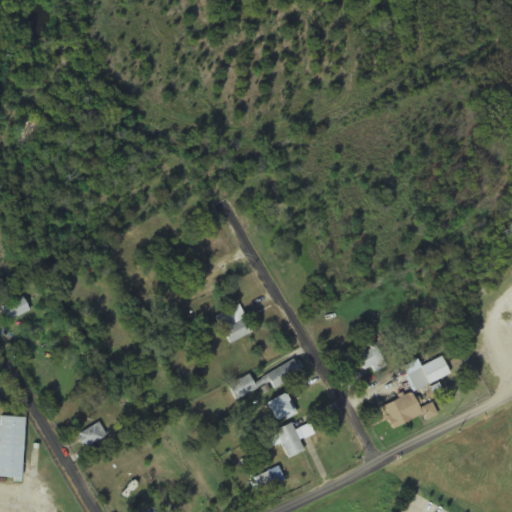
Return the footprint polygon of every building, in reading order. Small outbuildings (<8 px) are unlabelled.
[(28,313),(21,299),(0,309),(0,312),(6,324),(28,313)] [(215,318),(227,345),(252,334),(240,307),(215,318)] [(385,366),(375,346),(358,355),(368,375),(385,366)] [(414,393),(448,375),(439,359),(406,377),(414,393)] [(300,377),(293,363),(252,383),(248,377),(226,387),(233,402),(269,385),(271,391),(300,377)] [(264,407),(277,425),(295,413),(282,394),(264,407)] [(383,406),(392,430),(422,418),(424,421),(436,417),(431,406),(417,411),(411,395),(383,406)] [(0,478),(21,479),(24,420),(0,418),(0,478)] [(86,451),(106,436),(96,424),(77,438),(86,451)] [(273,433),(287,460),(303,452),(289,425),(273,433)]
